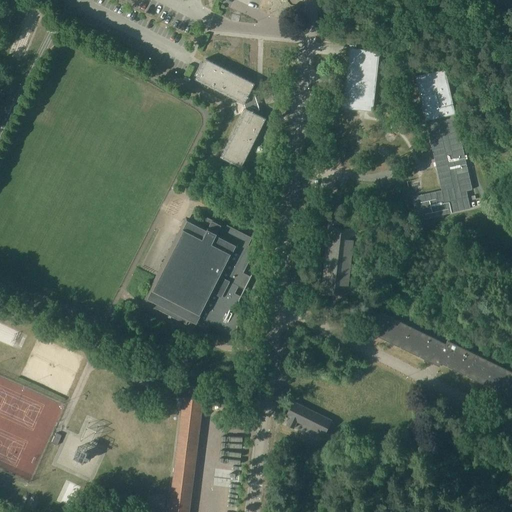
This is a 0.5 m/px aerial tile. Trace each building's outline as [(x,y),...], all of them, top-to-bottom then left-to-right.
[(364,110),(373,111),(377,72),(378,66),(380,51),(356,48),(356,45),(350,44),(350,47),(349,57),(347,75),(345,85),(343,107),(360,109),(364,110)] [(195,79),(244,104),(246,108),(221,157),(241,167),(266,118),(258,114),(260,110),(258,109),(254,96),(255,94),(251,92),(255,83),(206,58),(195,79)] [(473,190),(446,72),(417,79),(435,160),(437,167),(442,190),(412,197),(418,220),(470,209),(467,191),(473,190)] [(211,222),(208,219),(203,229),(189,223),(152,295),(234,334),(238,297),(234,293),(236,283),(244,287),(249,277),(240,273),(253,250),(246,245),(249,239),(211,222)] [(329,227),(322,292),(348,295),(355,230),(329,227)] [(160,300),(156,299),(152,307),(188,326),(192,316),(160,300)] [(381,311),(371,332),(440,366),(442,363),(511,396),(511,370),(448,340),(446,343),(381,311)] [(183,406),(169,511),(189,511),(204,399),(184,397),(184,398),(183,406)] [(294,401),(287,416),(290,417),(287,424),(294,427),(297,421),(325,434),(326,432),(329,434),(334,423),(331,422),(332,420),(294,401)] [(58,434),(57,433),(52,443),(58,445),(62,436),(58,434)]
